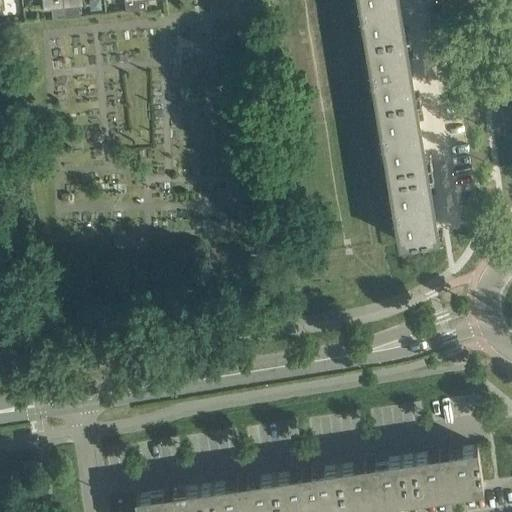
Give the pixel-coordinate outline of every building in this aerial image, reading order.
[(42,0),(43,8),(52,7),(53,17),(53,18),(65,17),(63,6),(62,0),(42,0)] [(62,0),(63,6),(65,17),(80,15),(79,4),(84,4),(83,0),(62,0)] [(124,0),(125,10),(146,8),(144,0),(124,0)] [(398,0),(360,0),(400,239),(443,232),(442,231),(438,232),(398,0)] [(477,443),(136,492),(138,511),(266,511),(481,481),(482,486),(483,486),(477,443)]
